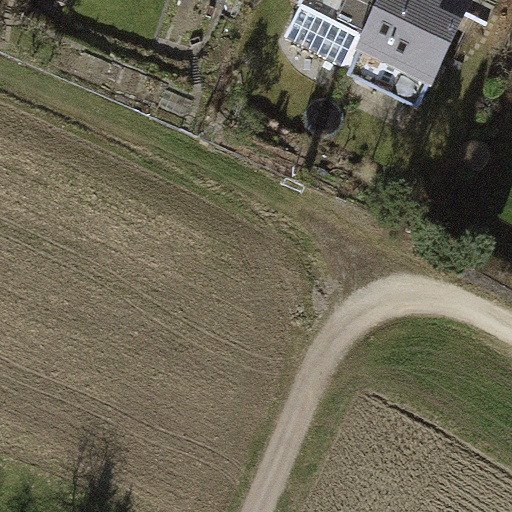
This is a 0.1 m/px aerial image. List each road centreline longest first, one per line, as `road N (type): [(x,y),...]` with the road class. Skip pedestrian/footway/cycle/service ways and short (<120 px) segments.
road 1 (track): [(388,296),(314,227),(0,67)]
road 2 (track): [(260,511),(336,339),(360,309),(388,296),(450,296),(511,328)]
